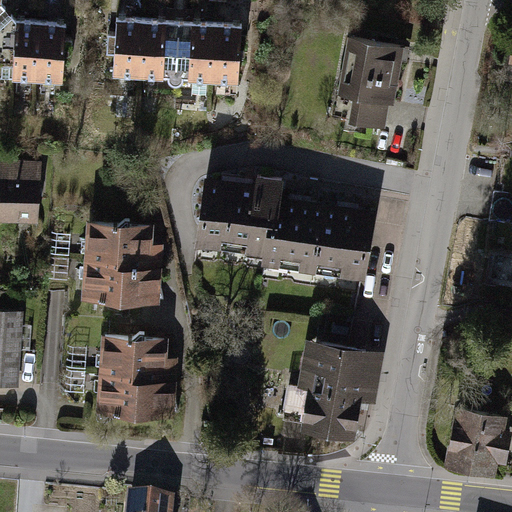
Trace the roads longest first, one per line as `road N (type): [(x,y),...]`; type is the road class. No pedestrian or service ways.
road 1 (tertiary): [(394,489),(480,0)]
road 2 (tertiary): [(394,489),(0,449)]
